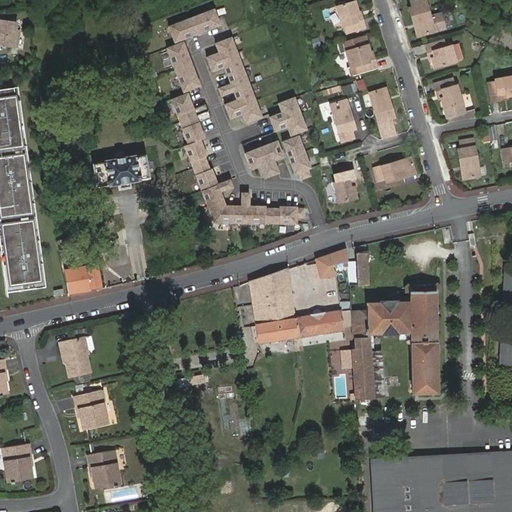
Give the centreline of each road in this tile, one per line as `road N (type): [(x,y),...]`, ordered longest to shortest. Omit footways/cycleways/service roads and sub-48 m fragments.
road 1 (residential): [(21,321),(445,210)]
road 2 (residential): [(21,321),(66,494)]
road 3 (unknown): [(143,293),(160,357),(249,335)]
road 4 (residential): [(421,131),(381,0)]
